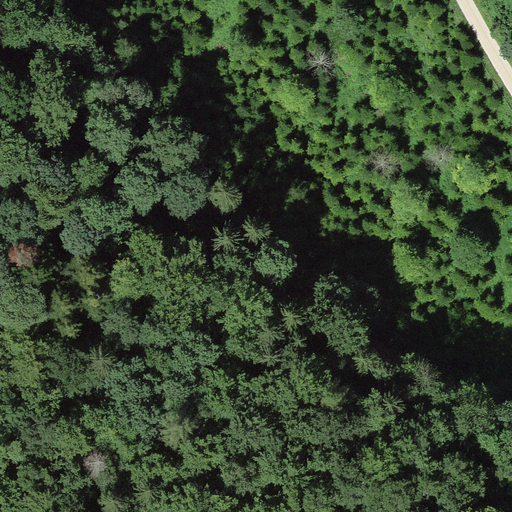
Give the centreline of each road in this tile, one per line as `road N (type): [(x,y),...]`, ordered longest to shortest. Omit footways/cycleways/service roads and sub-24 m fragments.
road 1 (track): [(511,433),(298,305),(177,250),(59,143),(0,123)]
road 2 (track): [(131,426),(56,399),(0,403)]
